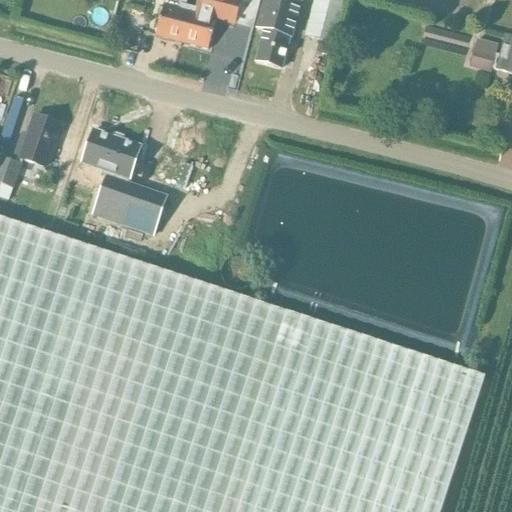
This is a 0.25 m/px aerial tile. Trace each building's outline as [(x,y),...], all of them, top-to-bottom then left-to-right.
[(163,0),(162,7),(155,38),(180,44),(190,7),(186,6),(187,0),(163,0)] [(180,44),(208,51),(215,20),(236,25),(241,0),(208,0),(208,1),(205,0),(197,0),(196,8),(190,7),(180,44)] [(261,46),(257,63),(280,70),(285,52),(283,52),(287,38),(289,39),(291,39),(300,4),(298,4),(284,0),(265,0),(261,15),(257,30),(261,31),(265,32),(261,46)] [(313,0),(304,39),(336,46),(345,6),(321,0),(313,0)] [(503,71),(511,73),(511,38),(511,39),(504,37),(501,47),(476,40),(468,69),(491,75),(493,69),(503,71)] [(0,185),(0,199),(8,202),(13,191),(14,191),(23,166),(20,165),(22,161),(44,169),(59,127),(34,118),(25,145),(20,143),(15,159),(13,163),(0,158),(0,185)] [(151,202),(123,192),(127,181),(128,181),(138,152),(121,146),(122,142),(94,132),(82,165),(109,174),(105,186),(102,185),(92,214),(60,204),(52,229),(210,282),(226,233),(149,208),(151,202)] [(0,511),(440,511),(484,379),(0,220),(0,511)]
